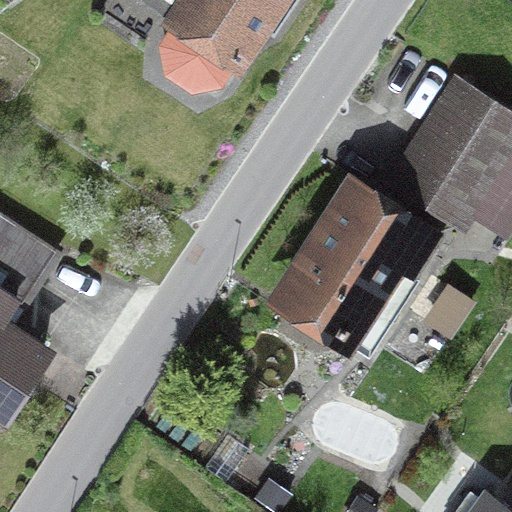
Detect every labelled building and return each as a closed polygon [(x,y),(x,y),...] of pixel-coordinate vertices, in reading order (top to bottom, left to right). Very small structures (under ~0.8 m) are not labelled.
[(192,0),(175,27),(233,66),(277,0),(192,0)] [(454,81),(388,183),(439,215),(504,114),(454,81)] [(353,189),(279,303),(339,342),(388,265),(401,274),(425,236),(353,189)] [(0,410),(38,353),(0,329),(0,315),(9,301),(17,306),(52,252),(0,218),(0,410)] [(511,511),(511,501),(490,485),(470,511),(511,511)]
